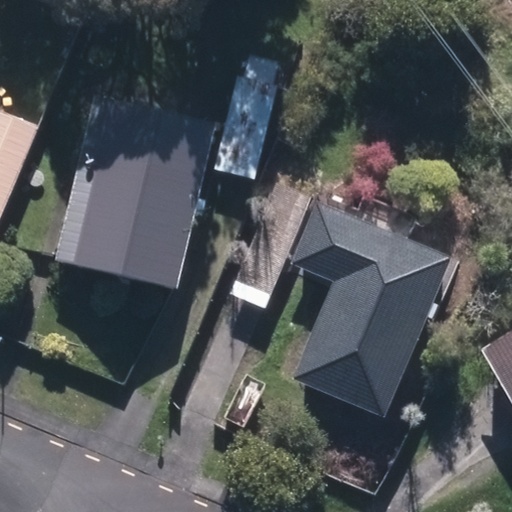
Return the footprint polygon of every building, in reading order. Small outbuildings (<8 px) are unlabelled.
[(245,82),(273,89),(278,67),(251,60),(245,82)] [(214,173),(255,183),(277,90),(237,80),(214,173)] [(58,267),(177,295),(216,129),(95,101),(58,267)] [(0,223),(37,133),(0,117),(0,223)] [(276,196),(228,297),(259,312),(307,210),(276,196)] [(293,383),(384,420),(451,261),(318,206),(292,266),(334,283),(293,383)] [(511,339),(480,358),(511,411),(511,339)]
